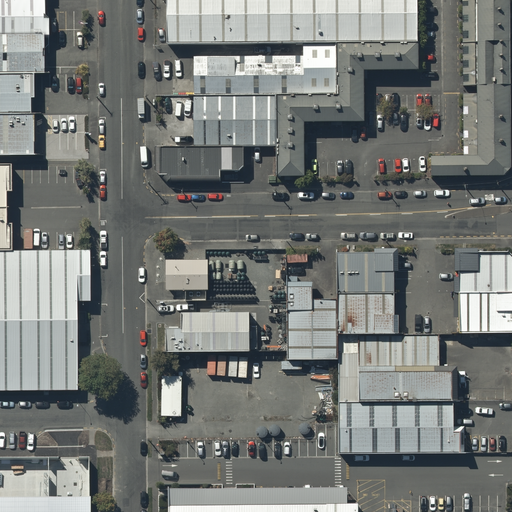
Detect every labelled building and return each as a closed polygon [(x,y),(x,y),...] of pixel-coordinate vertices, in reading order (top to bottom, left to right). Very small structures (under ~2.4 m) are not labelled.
[(162,0),(163,4),(167,4),(167,47),(303,46),(336,46),(417,46),(416,0),(162,0)] [(463,159),(430,159),(430,179),(503,179),(510,172),(509,0),(461,0),(462,88),(476,88),(476,95),(463,95),(463,159)] [(50,42),(50,3),(16,2),(0,1),(0,41),(47,42),(50,42)] [(47,67),(47,42),(0,41),(0,81),(39,82),(47,81),(47,67)] [(195,59),(195,97),(277,98),(336,97),(336,46),(303,46),(303,59),(195,59)] [(277,148),(277,180),(304,180),(304,155),(307,155),(307,144),(305,144),(305,126),(364,126),(364,74),(417,74),(417,46),(336,46),(336,97),(277,98),(277,148)] [(0,81),(0,121),(35,122),(35,106),(39,106),(39,82),(0,81)] [(277,98),(195,97),(195,148),(244,148),(277,148),(277,98)] [(35,122),(0,121),(0,162),(39,163),(39,160),(38,122),(35,122)] [(155,149),(155,173),(159,178),(161,179),(167,184),(171,185),(221,184),(220,173),(239,174),(244,169),(244,148),(195,148),(155,149)] [(17,201),(15,170),(0,169),(0,216),(10,217),(10,201),(17,201)] [(10,217),(0,216),(0,256),(16,257),(15,232),(9,232),(10,217)] [(243,252),(243,261),(264,261),(264,252),(243,252)] [(336,252),(335,293),(335,324),(395,324),(396,253),(336,252)] [(233,253),(212,253),(212,262),(233,262),(233,253)] [(511,257),(509,254),(458,255),(459,299),(511,298),(511,257)] [(16,257),(0,256),(0,392),(78,392),(77,304),(88,303),(88,257),(16,257)] [(210,260),(167,261),(167,294),(211,294),(210,260)] [(311,274),(284,274),(284,350),(334,350),(335,324),(335,293),(311,293),(311,274)] [(274,280),(275,300),(282,300),(282,280),(274,280)] [(254,289),(213,289),(213,300),(254,300),(254,289)] [(511,334),(511,298),(459,299),(460,335),(511,334)] [(255,314),(184,314),(184,328),(169,328),(169,354),(255,354),(255,314)] [(338,329),(339,390),(436,390),(435,328),(338,329)] [(436,390),(339,390),(339,440),(454,439),(454,389),(436,390)] [(511,391),(473,392),(473,401),(511,400),(511,391)] [(359,511),(359,494),(166,496),(166,511),(359,511)] [(0,511),(91,511),(91,496),(0,496),(0,511)]
